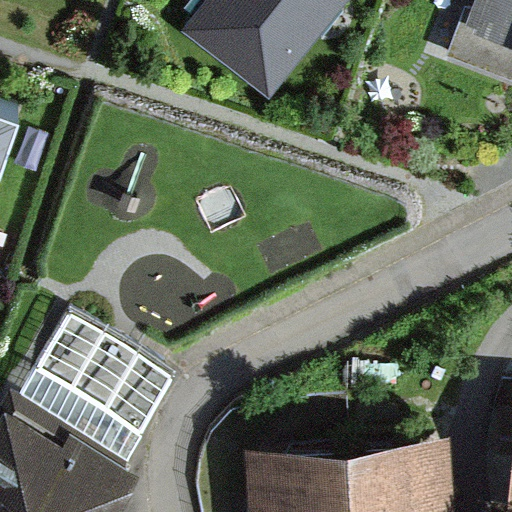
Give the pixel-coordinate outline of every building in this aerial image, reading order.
[(348,0),(214,0),(192,28),(273,93),(348,0)] [(511,0),(460,0),(444,52),(511,74),(511,0)] [(0,154),(19,99),(0,92),(0,154)] [(160,377),(63,319),(0,422),(0,511),(110,511),(136,471),(112,456),(160,377)] [(457,511),(451,427),(252,442),(257,511),(457,511)]
